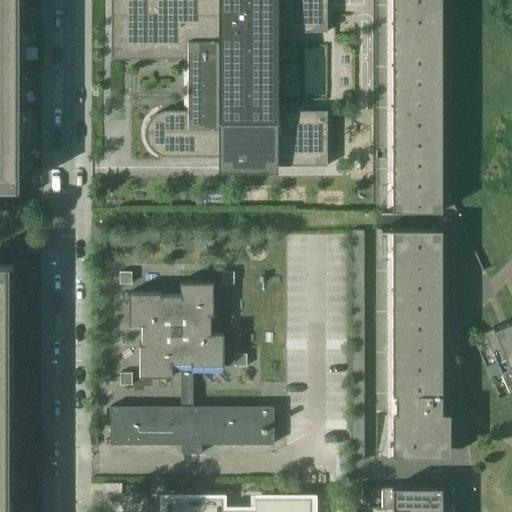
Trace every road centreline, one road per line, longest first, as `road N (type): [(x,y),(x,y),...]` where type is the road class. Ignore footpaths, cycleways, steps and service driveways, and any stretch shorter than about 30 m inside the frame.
road 1 (residential): [(70,511),(69,0)]
road 2 (residential): [(464,511),(462,473),(358,471)]
